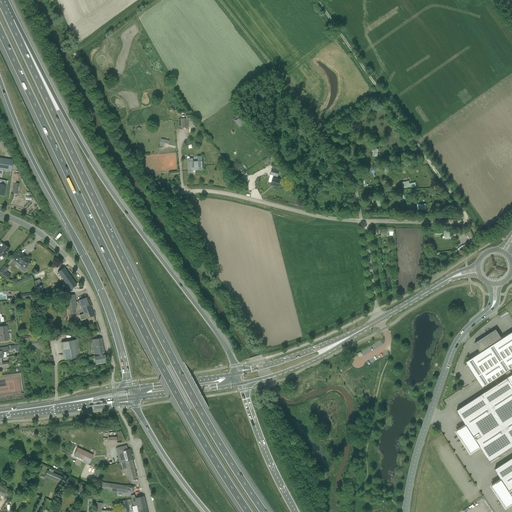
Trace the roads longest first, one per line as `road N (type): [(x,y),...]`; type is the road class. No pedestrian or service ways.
road 1 (motorway): [(263,511),(175,365),(10,21)]
road 2 (motorway): [(0,28),(162,367),(247,511)]
road 3 (motorway): [(236,374),(224,345),(98,173),(10,21)]
road 4 (motorway): [(0,80),(104,294),(131,388)]
road 5 (track): [(318,0),(469,221)]
road 6 (track): [(361,221),(344,160),(221,0)]
road 7 (unclassified): [(406,511),(452,347),(486,312)]
road 8 (residential): [(112,367),(78,269),(34,229),(0,216)]
road 9 (unclassified): [(364,221),(224,191),(181,193)]
road 10 (tertiary): [(238,383),(302,364),(365,328)]
road 11 (motorway): [(293,511),(238,383)]
road 12 (tertiary): [(365,328),(236,374)]
road 13 (motorway): [(133,399),(207,511)]
